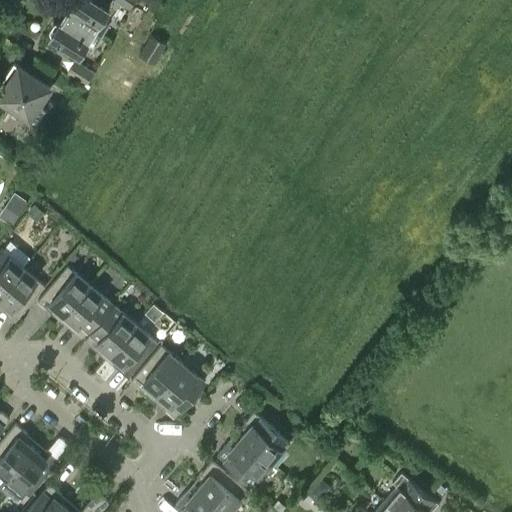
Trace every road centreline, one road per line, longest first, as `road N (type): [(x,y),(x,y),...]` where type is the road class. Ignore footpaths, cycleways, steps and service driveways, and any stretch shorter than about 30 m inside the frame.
road 1 (residential): [(170,456),(50,355),(6,361)]
road 2 (residential): [(141,489),(21,389),(6,361)]
